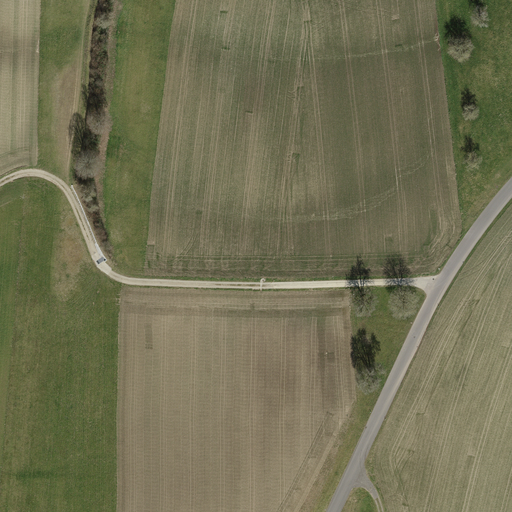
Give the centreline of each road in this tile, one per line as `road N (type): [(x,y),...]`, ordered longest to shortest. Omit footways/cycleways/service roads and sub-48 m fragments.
road 1 (track): [(440,283),(117,287),(48,176),(0,187)]
road 2 (unclassified): [(335,511),(440,283),(511,186)]
